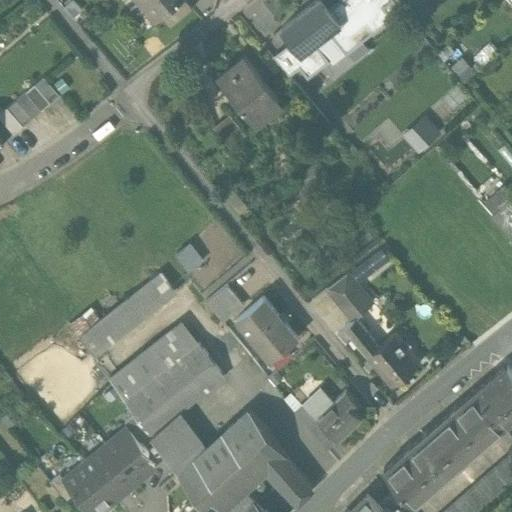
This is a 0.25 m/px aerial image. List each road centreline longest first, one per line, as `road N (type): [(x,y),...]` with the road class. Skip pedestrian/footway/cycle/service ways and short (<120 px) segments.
road 1 (residential): [(0,189),(102,122),(240,0)]
road 2 (residential): [(504,340),(304,511)]
